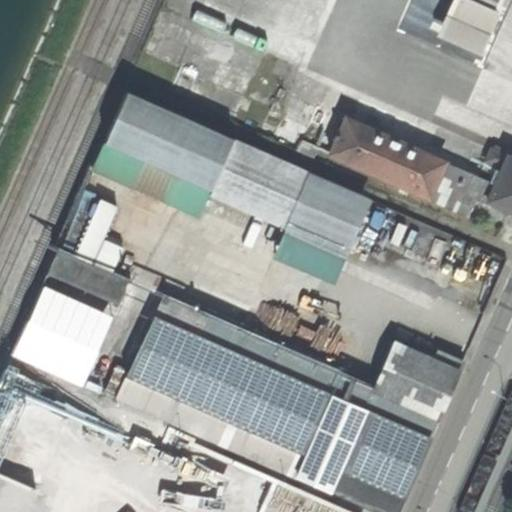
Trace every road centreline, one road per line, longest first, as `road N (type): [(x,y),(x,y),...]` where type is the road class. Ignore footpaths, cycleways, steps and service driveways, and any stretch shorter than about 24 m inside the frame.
road 1 (unknown): [(511,271),(95,85)]
road 2 (residential): [(426,511),(511,315)]
